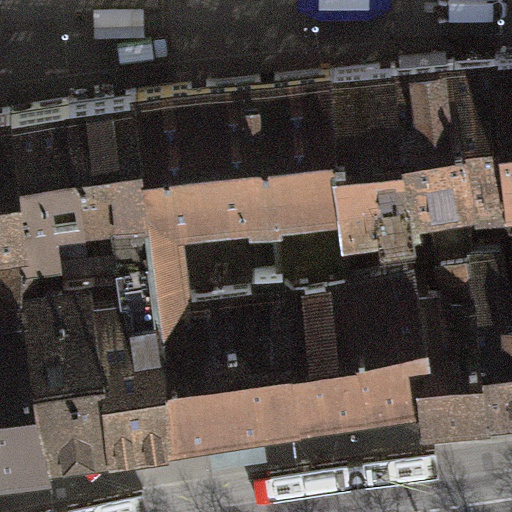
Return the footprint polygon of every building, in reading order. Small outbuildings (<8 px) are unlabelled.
[(511,52),(495,54),(506,158),(503,158),(507,194),(511,193),(511,52)] [(507,207),(507,194),(503,158),(506,158),(495,54),(457,56),(472,208),(507,207)] [(420,222),(419,217),(433,215),(440,254),(446,253),(472,252),(471,242),(472,208),(457,56),(395,61),(407,222),(420,222)] [(395,61),(334,66),(349,228),(407,222),(395,61)] [(341,228),(349,228),(334,66),(202,81),(132,88),(149,212),(179,209),(213,206),(251,203),(252,214),(276,212),(281,211),(280,197),(338,192),(341,228)] [(71,98),(84,228),(119,224),(120,243),(152,238),(149,212),(132,88),(71,98)] [(21,256),(60,252),(58,234),(85,234),(84,228),(71,98),(15,106),(27,223),(21,223),(21,256)] [(0,262),(22,262),(21,256),(21,223),(27,223),(15,106),(0,108),(0,262)] [(281,211),(276,212),(282,266),(284,266),(286,280),(353,268),(349,228),(341,228),(338,192),(280,197),(281,211)] [(175,291),(189,290),(184,250),(179,209),(149,212),(152,238),(160,292),(165,292),(175,291)] [(152,238),(120,243),(124,268),(91,272),(114,435),(170,426),(165,339),(168,339),(165,292),(160,292),(152,238)] [(511,279),(507,280),(504,243),(471,242),(472,252),(476,277),(487,409),(511,406),(511,279)] [(114,435),(91,272),(63,274),(60,252),(21,256),(22,262),(21,282),(32,324),(48,445),(114,435)] [(487,409),(476,277),(472,252),(446,253),(448,281),(419,284),(421,311),(417,311),(429,414),(487,409)] [(419,284),(414,256),(353,268),(286,280),(284,266),(282,266),(256,268),(257,284),(189,290),(175,291),(165,292),(168,339),(165,339),(170,426),(187,425),(421,390),(424,414),(429,414),(417,311),(421,311),(419,284)] [(0,450),(48,445),(32,324),(21,282),(22,262),(0,262),(0,450)] [(265,438),(212,446),(214,462),(267,454),(265,438)]
